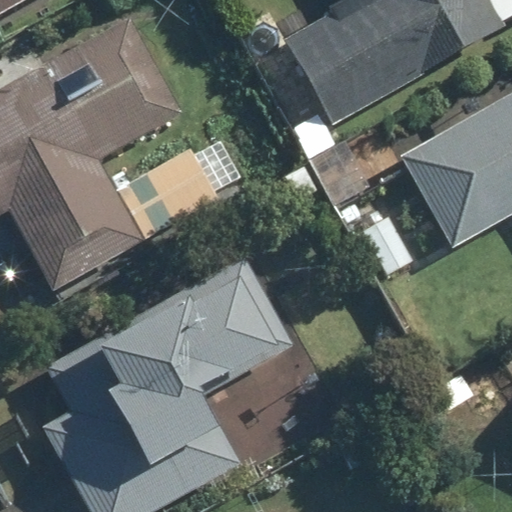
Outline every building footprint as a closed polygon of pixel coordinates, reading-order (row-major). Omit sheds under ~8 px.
[(195,0),(137,0),(0,74),(0,232),(249,97),(195,0)] [(0,0),(0,26),(45,0),(0,0)] [(334,131),(511,29),(511,0),(353,0),(356,5),(285,46),(334,131)] [(511,103),(448,138),(439,121),(364,162),(378,189),(410,172),(454,252),(511,220),(511,103)] [(277,314),(249,262),(50,371),(76,419),(47,436),(88,511),(169,511),(245,471),(205,398),(285,355),(266,320),(277,314)]
